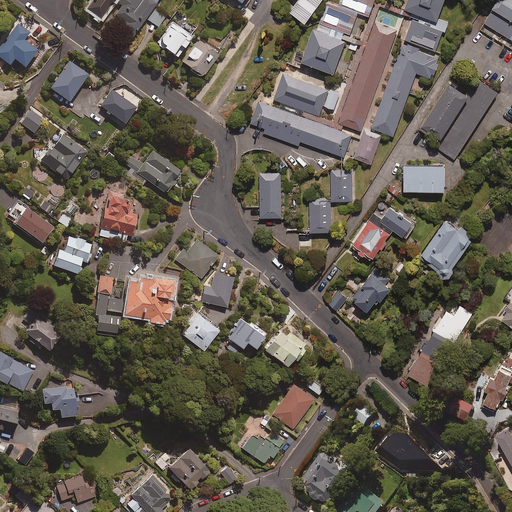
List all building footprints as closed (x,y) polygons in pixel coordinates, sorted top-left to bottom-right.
[(94,0),(87,11),(101,20),(115,0),(94,0)] [(160,0),(122,0),(119,5),(122,7),(115,17),(121,20),(119,23),(136,35),(160,0)] [(298,0),(299,0),(290,13),(307,25),(325,0),(298,0)] [(359,15),(370,19),(377,0),(341,0),(338,7),(359,15)] [(446,0),(409,0),(405,12),(421,17),(419,22),(413,21),(405,43),(410,45),(421,48),(437,53),(443,32),(446,34),(449,24),(440,21),(446,0)] [(511,0),(499,0),(485,25),(511,42),(511,0)] [(303,65),(336,76),(348,44),(343,41),(345,35),(351,37),(359,15),(338,7),(327,3),(303,65)] [(165,18),(157,12),(149,22),(158,28),(165,18)] [(178,61),(184,51),(186,53),(192,46),(189,44),(194,38),(172,22),(156,45),(178,61)] [(376,23),(338,123),(361,132),(399,32),(377,24),(376,23)] [(30,33),(17,24),(0,46),(0,58),(10,66),(14,60),(25,68),(38,51),(24,41),(30,33)] [(219,57),(199,42),(182,64),(202,80),(219,57)] [(408,48),(403,46),(371,130),(395,139),(418,76),(432,80),(432,76),(436,77),(440,65),(438,64),(438,61),(421,53),(421,48),(410,45),(408,48)] [(89,76),(69,63),(50,90),(70,104),(89,76)] [(279,109),(259,101),(251,123),(266,129),(264,134),(299,147),(301,142),(344,158),(354,136),(301,117),(302,115),(304,111),(319,117),(324,107),(334,111),(341,93),(283,75),(274,101),(282,103),(279,109)] [(499,94),(479,81),(468,97),(451,86),(422,129),(445,144),(441,150),(455,160),(499,94)] [(137,110),(112,91),(100,107),(125,126),(137,110)] [(44,122),(31,112),(21,124),(27,129),(20,138),(26,144),(44,122)] [(383,136),(365,129),(353,159),(372,166),(383,136)] [(87,154),(63,137),(52,153),(50,151),(41,163),(67,182),(87,154)] [(167,160),(161,158),(154,153),(143,166),(130,156),(124,164),(165,195),(169,189),(171,191),(183,175),(171,166),(167,160)] [(447,167),(405,167),(405,194),(447,194),(447,167)] [(352,170),(331,170),(332,203),(353,203),(352,170)] [(259,174),(262,220),(283,219),(281,172),(259,174)] [(34,192),(26,187),(21,196),(30,201),(34,192)] [(100,236),(127,243),(128,238),(133,239),(138,217),(128,215),(131,204),(109,198),(100,236)] [(332,198),(310,199),(310,235),(332,236),(332,203),(332,198)] [(53,207),(45,201),(40,208),(48,214),(53,207)] [(55,230),(27,210),(15,226),(43,246),(55,230)] [(375,215),(352,248),(360,253),(359,255),(366,260),(367,258),(373,262),(381,251),(383,252),(388,244),(387,243),(394,232),(407,241),(416,228),(391,211),(384,221),(375,215)] [(72,221),(63,215),(58,222),(66,228),(72,221)] [(455,270),(474,243),(471,241),(474,237),(461,227),(459,231),(446,221),(420,259),(439,272),(440,277),(445,281),(452,280),(456,275),(455,270)] [(298,222),(287,222),(288,230),(298,230),(298,222)] [(93,244),(70,237),(65,253),(60,251),(54,269),(78,277),(83,263),(86,264),(93,244)] [(219,259),(196,242),(188,253),(183,249),(174,259),(202,281),(219,259)] [(378,270),(355,299),(358,302),(356,304),(370,314),(379,302),(382,304),(392,291),(385,286),(390,280),(378,270)] [(235,279),(215,274),(211,289),(205,288),(202,303),(227,309),(235,279)] [(107,312),(109,299),(110,299),(113,283),(114,278),(100,276),(94,315),(98,315),(95,333),(120,337),(123,319),(106,317),(107,312)] [(114,278),(113,283),(122,285),(119,301),(126,302),(130,281),(114,278)] [(124,315),(123,319),(150,324),(149,328),(164,330),(164,326),(170,327),(177,285),(140,279),(139,283),(130,281),(126,302),(124,315)] [(348,299),(339,291),(328,304),(337,311),(348,299)] [(511,298),(499,316),(511,325),(511,298)] [(119,301),(110,299),(109,299),(107,312),(124,315),(126,302),(119,301)] [(32,326),(25,336),(30,340),(28,342),(41,351),(42,349),(50,355),(62,338),(52,332),(53,330),(37,319),(41,314),(31,307),(23,319),(32,326)] [(473,316),(461,309),(456,318),(448,313),(410,376),(429,388),(473,316)] [(212,322),(198,311),(180,334),(204,353),(220,333),(209,325),(212,322)] [(256,354),(268,338),(249,323),(248,325),(240,319),(224,339),(227,341),(222,346),(234,356),(239,350),(243,353),(248,347),(256,354)] [(265,352),(288,370),(295,360),(299,363),(307,353),(303,350),(307,346),(290,332),(287,336),(282,331),(265,352)] [(34,371),(0,353),(0,383),(6,386),(8,384),(23,392),(34,371)] [(511,365),(511,368),(498,362),(493,373),(488,371),(483,384),(487,386),(480,402),(495,408),(508,379),(511,380),(511,365)] [(313,378),(307,387),(319,396),(325,388),(313,378)] [(272,416),(292,430),(314,401),(294,386),(272,416)] [(76,408),(80,407),(79,396),(75,396),(74,387),(43,391),(44,406),(52,406),(53,413),(61,413),(61,420),(77,418),(76,408)] [(474,406),(455,397),(448,412),(467,421),(474,406)] [(0,436),(12,440),(21,410),(0,403),(0,436)] [(373,413),(363,405),(355,417),(364,424),(373,413)] [(506,452),(511,462),(511,434),(508,428),(500,432),(495,439),(498,446),(489,451),(495,461),(502,458),(500,455),(506,452)] [(260,436),(257,440),(253,437),(243,450),(264,466),(270,458),(273,460),(286,443),(272,434),(267,441),(260,436)] [(310,479),(305,487),(312,492),(310,495),(318,500),(320,498),(327,503),(348,474),(342,469),(341,466),(339,463),(336,462),(333,463),(330,460),(333,456),(324,450),(305,475),(310,479)] [(170,470),(190,493),(210,474),(189,452),(170,470)] [(170,459),(165,453),(155,462),(161,470),(167,465),(165,463),(170,459)] [(20,456),(16,461),(24,468),(28,462),(20,456)] [(236,480),(227,469),(221,474),(230,485),(236,480)] [(164,489),(151,475),(121,504),(129,511),(161,511),(159,510),(170,500),(162,491),(164,489)] [(84,485),(80,477),(56,487),(62,501),(75,496),(78,503),(95,496),(93,489),(89,491),(86,484),(84,485)] [(376,511),(386,501),(362,481),(338,510),(340,511),(369,511),(376,511)]
